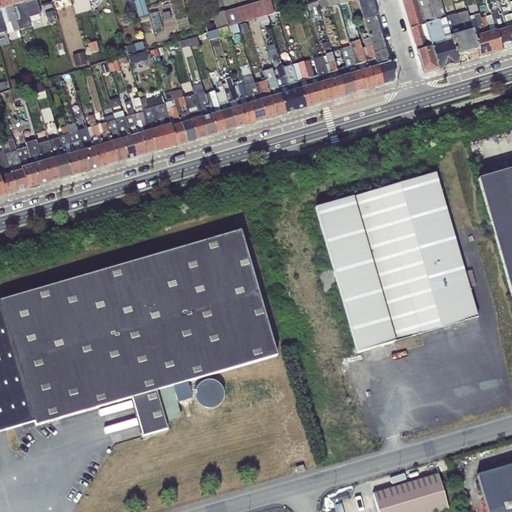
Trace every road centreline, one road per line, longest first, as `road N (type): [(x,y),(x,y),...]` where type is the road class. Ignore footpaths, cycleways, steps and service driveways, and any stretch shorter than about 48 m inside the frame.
road 1 (secondary): [(417,102),(0,223)]
road 2 (unclassified): [(511,425),(217,511)]
